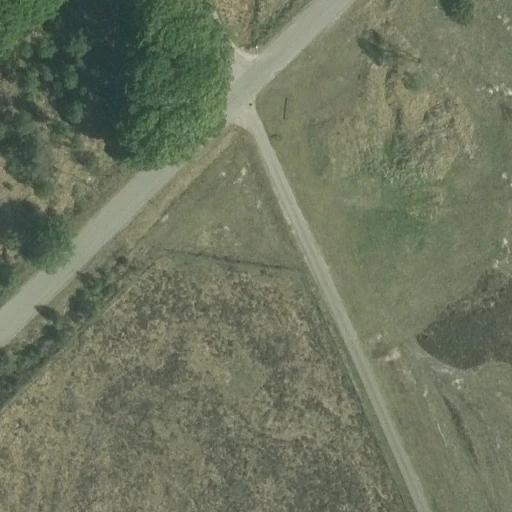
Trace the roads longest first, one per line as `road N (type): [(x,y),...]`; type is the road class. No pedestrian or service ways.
road 1 (unclassified): [(0,332),(247,90)]
road 2 (unclassified): [(247,90),(338,0)]
